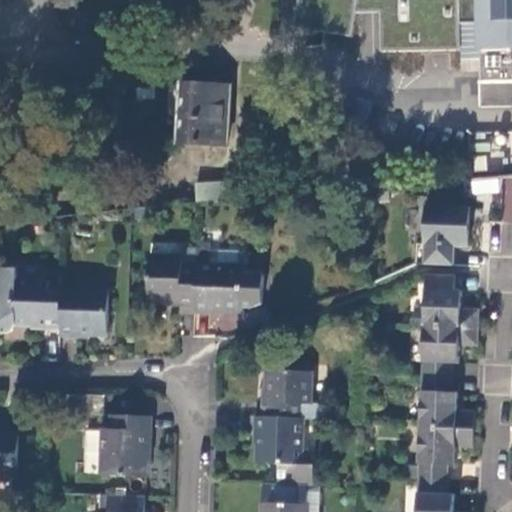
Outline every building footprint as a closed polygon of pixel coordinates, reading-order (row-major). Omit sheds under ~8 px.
[(511,0),(299,0),(295,30),(352,38),(356,14),(357,0),(379,0),(379,14),(380,52),(460,51),(460,24),(485,24),(485,53),(479,53),(480,107),(511,106),(511,0)] [(357,0),(356,14),(379,14),(379,0),(357,0)] [(178,144),(229,146),(231,84),(180,83),(178,144)] [(264,199),(264,196),(267,139),(251,139),(249,179),(199,183),(199,204),(264,199)] [(420,264),(427,264),(458,265),(458,245),(472,246),(472,221),(465,221),(465,206),(429,206),(427,244),(421,244),(420,264)] [(196,303),(197,248),(185,247),(184,258),(151,257),(150,299),(182,300),(181,303),(196,303)] [(211,248),(197,248),(196,303),(195,312),(211,312),(211,308),(243,309),(243,306),(254,306),(264,302),(264,273),(260,269),(244,268),(244,265),(210,264),(211,248)] [(19,269),(0,268),(0,331),(5,332),(16,329),(18,323),(49,324),(49,328),(63,331),(64,288),(51,287),(51,281),(18,280),(19,269)] [(457,288),(458,276),(428,275),(427,327),(480,328),(481,309),(463,307),(465,289),(457,288)] [(111,289),(64,288),(63,331),(63,336),(77,336),(77,331),(109,332),(111,289)] [(480,328),(427,327),(426,379),(454,379),(455,363),(462,363),(462,345),(480,346),(480,328)] [(264,401),(263,416),(304,417),(328,418),(329,402),(309,402),(311,371),(269,370),(268,401),(264,401)] [(454,392),(454,379),(426,379),(423,428),(477,430),(478,410),(460,410),(461,392),(454,392)] [(105,428),(103,474),(147,474),(149,431),(152,431),(152,415),(111,414),(110,428),(105,428)] [(263,416),(256,416),(256,431),(261,430),(259,462),(282,463),(280,482),(309,484),(315,484),(315,464),(304,464),(304,417),(263,416)] [(477,430),(423,428),(422,478),(451,479),(452,464),(458,464),(459,446),(476,448),(477,430)] [(0,480),(3,481),(3,473),(18,474),(19,433),(3,432),(3,435),(0,435),(0,480)] [(451,479),(422,478),(420,511),(456,511),(457,494),(450,494),(451,479)] [(280,482),(267,482),(266,504),(265,511),(307,511),(308,505),(309,484),(280,482)] [(145,511),(146,496),(109,495),(108,511),(145,511)]
